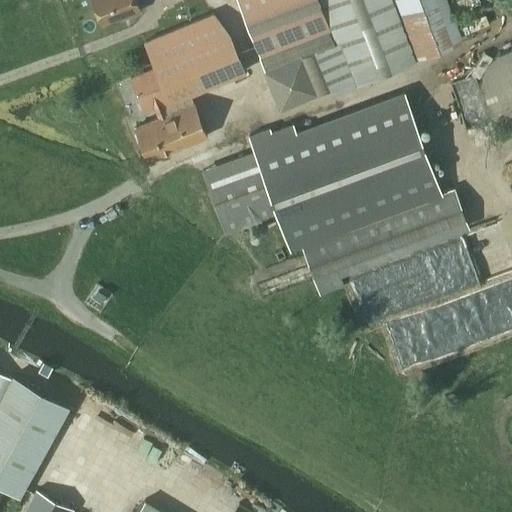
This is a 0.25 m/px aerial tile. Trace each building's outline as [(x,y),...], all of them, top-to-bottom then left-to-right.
[(94,0),(103,21),(126,12),(127,16),(142,10),(137,0),(94,0)] [(239,0),(256,43),(327,16),(336,40),(316,48),(332,90),(357,80),(356,77),(462,37),(448,0),(239,0)] [(160,69),(135,79),(146,105),(147,107),(148,107),(150,108),(151,107),(156,105),(160,116),(137,126),(150,158),(208,135),(195,102),(186,106),(181,95),(247,68),(233,35),(217,15),(149,43),(160,69)] [(485,108),(487,111),(489,113),(491,116),(494,119),(497,121),(500,123),(503,124),(506,126),(509,127),(511,127),(511,47),(510,48),(506,49),(503,50),(500,52),(497,54),(494,56),(491,58),(489,61),(487,64),(485,67),(483,70),(482,73),(481,77),(480,80),(480,84),(479,87),(479,91),(480,94),(481,98),(482,101),(483,104),(485,108)] [(304,243),(322,291),(343,283),(339,271),(468,224),(454,186),(442,191),(405,91),(255,147),(256,150),(203,169),(225,229),(278,210),(292,247),(304,243)] [(44,365),(38,374),(47,379),(52,370),(44,365)] [(12,370),(11,372),(0,366),(0,477),(20,489),(69,401),(12,370)] [(72,511),(75,508),(37,488),(25,511),(72,511)] [(137,511),(159,511),(143,502),(137,511)]
